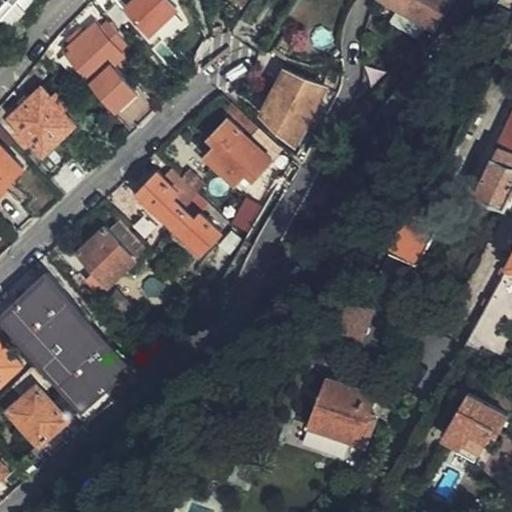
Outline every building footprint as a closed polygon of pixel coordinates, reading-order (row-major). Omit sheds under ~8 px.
[(0,0),(0,15),(14,0),(0,0)] [(17,0),(14,0),(0,15),(0,17),(11,27),(12,26),(29,8),(35,0),(26,0),(22,5),(17,0)] [(149,29),(174,6),(169,0),(132,0),(126,5),(149,29)] [(388,0),(431,27),(448,0),(388,0)] [(209,25),(211,36),(226,32),(227,5),(207,6),(209,25)] [(36,12),(29,8),(12,26),(14,36),(36,12)] [(119,52),(94,24),(82,34),(76,27),(68,33),(73,40),(68,46),(93,76),(119,52)] [(269,50),(282,60),(287,53),(295,39),(282,30),(269,50)] [(307,112),(321,86),(311,81),(283,69),(280,76),(267,106),(262,116),(271,124),(292,143),(307,112)] [(30,98),(67,131),(79,116),(65,103),(67,101),(57,90),(54,93),(43,84),(30,98)] [(133,123),(154,104),(142,92),(121,111),(133,123)] [(52,149),(67,131),(30,98),(15,116),(26,127),(23,130),(34,140),(37,137),(52,149)] [(477,194),(506,208),(511,196),(511,114),(501,137),(475,191),(477,194)] [(223,167),(249,140),(240,132),(242,130),(228,116),(217,129),(228,140),(213,157),(223,167)] [(254,145),(249,140),(223,167),(236,179),(253,162),(259,168),(270,156),(257,142),(254,145)] [(26,164),(0,141),(0,195),(10,186),(8,184),(26,164)] [(173,225),(186,209),(174,198),(180,191),(159,171),(137,195),(149,208),(153,205),(173,225)] [(415,262),(438,214),(429,210),(413,202),(410,207),(389,249),(415,262)] [(198,220),(186,209),(173,225),(191,243),(189,245),(200,257),(223,233),(204,214),(198,220)] [(134,257),(107,225),(81,247),(97,266),(87,276),(99,290),(134,257)] [(465,341),(500,358),(511,336),(511,255),(503,272),(465,341)] [(127,365),(50,272),(26,292),(4,312),(82,403),(103,385),(127,365)] [(352,294),(342,327),(368,335),(379,302),(352,294)] [(0,384),(21,366),(0,341),(0,384)] [(372,406),(378,390),(329,371),(320,394),(309,421),(358,439),(369,443),(376,422),(368,418),(372,406)] [(14,462),(26,476),(79,429),(38,381),(11,406),(39,441),(14,462)] [(500,435),(509,415),(466,393),(447,430),(443,439),(474,454),(487,460),(500,435)]
